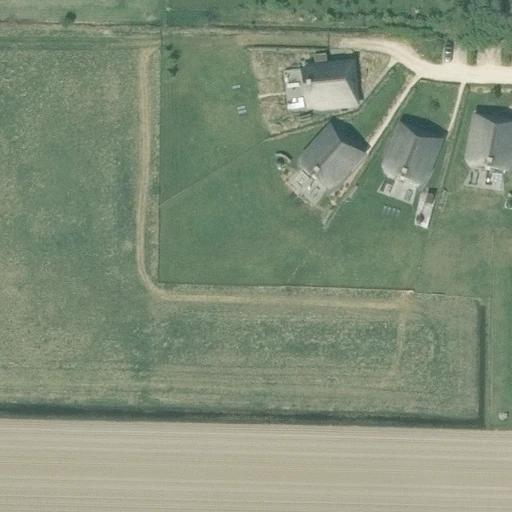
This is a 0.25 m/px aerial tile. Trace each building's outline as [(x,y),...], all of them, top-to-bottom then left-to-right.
[(325,57),(313,59),(314,67),(326,65),(325,57)] [(349,71),(304,75),(307,110),(353,106),(349,71)] [(468,138),(466,153),(472,154),(469,169),(504,175),(511,130),(511,129),(478,123),(475,139),(468,138)] [(390,145),(385,159),(390,162),(385,176),(418,189),(435,146),(402,133),(396,148),(390,145)] [(310,158),(301,169),(327,192),(357,158),(331,135),(320,147),(316,142),(306,154),(310,158)]
